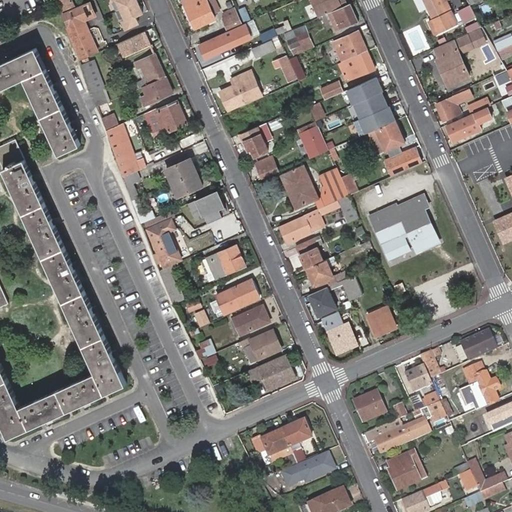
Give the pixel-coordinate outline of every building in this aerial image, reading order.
[(58,0),(63,12),(74,7),(70,0),(58,0)] [(113,0),(113,1),(115,0),(117,0),(126,19),(123,21),(127,30),(142,24),(139,16),(146,13),(140,0),(113,0)] [(194,0),(196,3),(187,6),(196,28),(217,18),(215,14),(211,5),(210,2),(209,0),(194,0)] [(214,0),(213,0),(210,2),(211,5),(215,14),(220,12),(214,0)] [(340,0),(338,1),(338,0),(312,0),(320,17),(323,16),(330,13),(347,5),(344,0),(340,0)] [(457,24),(451,12),(446,0),(424,0),(434,20),(429,21),(435,34),(457,24)] [(90,3),(64,14),(81,60),(99,52),(89,30),(85,32),(81,22),(84,20),(96,15),(90,3)] [(359,22),(351,3),(347,5),(330,13),(337,31),(359,22)] [(457,10),(464,24),(473,20),(466,5),(457,10)] [(243,23),(238,11),(228,15),(230,20),(228,21),(231,29),(243,23)] [(330,13),(323,16),(328,29),(332,27),(335,32),(337,31),(330,13)] [(270,33),(263,36),(265,40),(277,35),(273,26),(268,28),(270,33)] [(305,26),(285,34),(294,54),(314,46),(305,26)] [(485,40),(479,28),(454,39),(459,52),(485,40)] [(359,31),(337,41),(335,42),(343,60),(367,49),(366,49),(359,31)] [(151,46),(145,32),(135,36),(121,43),(117,44),(123,58),(151,46)] [(511,36),(511,34),(493,41),(496,47),(511,40),(511,36)] [(454,39),(435,48),(439,57),(437,58),(441,68),(444,67),(451,83),(470,75),(459,52),(454,39)] [(257,58),(277,49),(273,40),(254,49),(257,58)] [(511,41),(502,46),(505,51),(511,48),(511,41)] [(81,144),(37,48),(0,65),(0,90),(26,79),(61,154),(81,144)] [(135,83),(138,89),(142,88),(146,86),(145,84),(164,76),(155,54),(155,53),(133,63),(136,70),(138,68),(143,80),(135,83)] [(368,53),(343,64),(350,80),(375,69),(368,53)] [(308,76),(299,55),(291,58),(301,79),(308,76)] [(279,68),(284,66),(291,82),(298,79),(288,57),(276,62),(279,68)] [(96,61),(83,65),(93,93),(105,88),(106,88),(96,61)] [(444,67),(441,68),(448,84),(451,83),(444,67)] [(221,91),(229,109),(262,94),(252,71),(233,79),(236,85),(221,91)] [(510,81),(507,74),(498,78),(500,85),(510,81)] [(169,87),(165,77),(146,86),(142,88),(145,97),(141,99),(143,106),(169,95),(166,88),(169,87)] [(377,77),(348,90),(354,104),(356,104),(362,118),(361,119),(367,133),(370,132),(378,129),(396,121),(390,106),(388,107),(382,92),(383,91),(377,77)] [(326,99),(342,92),(338,82),(322,89),(326,99)] [(94,94),(98,106),(106,103),(110,101),(105,88),(93,93),(94,94)] [(454,96),(437,104),(444,120),(461,113),(462,113),(461,112),(457,104),(473,97),(469,88),(453,95),(454,96)] [(511,96),(502,101),(505,108),(511,105),(511,96)] [(473,112),(486,107),(482,99),(469,105),(471,108),(473,112)] [(319,102),(311,106),(312,109),(317,119),(325,116),(326,116),(319,102)] [(158,108),(145,114),(148,121),(156,139),(187,125),(178,105),(172,108),(170,104),(158,109),(158,108)] [(471,108),(461,112),(462,113),(461,113),(463,118),(473,113),(473,112),(471,108)] [(488,109),(446,127),(452,142),(482,129),(479,123),(492,118),(488,109)] [(114,114),(103,118),(108,130),(115,127),(118,126),(114,114)] [(145,114),(122,124),(125,131),(148,121),(145,114)] [(317,155),(307,132),(319,128),(317,121),(302,128),(314,156),(317,155)] [(405,142),(396,121),(378,129),(387,150),(387,149),(398,145),(405,142)] [(118,126),(115,127),(126,152),(117,156),(124,176),(136,171),(160,161),(155,150),(166,145),(165,143),(154,147),(153,145),(147,148),(143,139),(131,145),(125,131),(122,124),(118,126)] [(269,135),(265,124),(240,135),(242,142),(245,141),(247,146),(250,151),(255,149),(256,153),(269,148),(265,137),(269,135)] [(115,127),(108,130),(117,156),(126,152),(115,127)] [(317,155),(329,150),(319,128),(307,132),(317,155)] [(194,134),(192,129),(175,136),(181,152),(204,142),(200,132),(194,134)] [(378,129),(370,132),(379,153),(387,150),(378,129)] [(0,416),(9,437),(46,421),(53,418),(84,404),(91,401),(127,384),(17,140),(0,147),(0,158),(96,373),(21,407),(0,361),(0,416)] [(398,145),(387,149),(391,160),(397,158),(396,155),(402,153),(398,145)] [(392,176),(422,163),(415,147),(402,153),(396,155),(397,158),(391,160),(385,162),(389,170),(392,176)] [(273,154),(256,161),(263,178),(281,171),(273,154)] [(164,170),(171,183),(195,173),(190,160),(164,170)] [(303,161),(282,170),(283,175),(305,166),(303,161)] [(283,175),(297,207),(315,199),(318,198),(305,166),(283,175)] [(342,177),(338,168),(320,176),(325,186),(329,184),(343,178),(342,177)] [(136,171),(124,176),(128,187),(134,184),(140,181),(136,171)] [(343,178),(350,195),(359,191),(354,181),(359,179),(356,171),(342,177),(343,178)] [(195,173),(171,183),(177,197),(201,186),(195,173)] [(350,195),(343,178),(329,184),(332,192),(322,197),(325,206),(339,200),(341,199),(349,195),(350,195)] [(511,178),(508,181),(511,190),(511,212),(495,220),(504,241),(511,237),(511,178)] [(134,184),(128,187),(133,200),(139,198),(134,184)] [(217,190),(195,200),(202,218),(205,217),(208,224),(223,217),(220,210),(225,208),(217,190)] [(425,192),(397,205),(398,206),(395,208),(393,205),(370,215),(381,238),(389,257),(410,247),(406,237),(410,235),(415,246),(438,236),(426,207),(423,203),(428,200),(425,192)] [(359,219),(349,195),(341,199),(339,200),(349,223),(351,222),(359,219)] [(325,206),(322,197),(318,198),(315,199),(319,208),(323,206),(325,206)] [(319,208),(312,212),(319,229),(324,227),(319,215),(326,212),(323,206),(319,208)] [(150,209),(138,214),(142,224),(144,223),(154,218),(150,209)] [(168,212),(154,218),(144,223),(147,232),(172,221),(168,212)] [(312,212),(305,215),(306,216),(282,227),(289,243),(319,229),(312,212)] [(158,255),(154,256),(158,264),(161,262),(163,268),(174,263),(180,260),(168,233),(176,230),(172,221),(147,232),(158,255)] [(320,236),(297,246),(306,268),(307,268),(310,267),(323,261),(318,248),(324,245),(320,236)] [(440,240),(438,236),(415,246),(417,251),(440,240)] [(379,260),(370,240),(367,242),(376,261),(379,260)] [(208,283),(214,280),(244,267),(236,246),(200,262),(208,283)] [(327,259),(331,267),(338,264),(335,256),(327,259)] [(327,259),(323,261),(310,267),(313,275),(310,276),(316,290),(327,286),(342,279),(340,274),(334,276),(331,267),(327,259)] [(175,264),(160,270),(169,292),(174,304),(185,299),(179,284),(176,285),(172,274),(178,271),(175,264)] [(356,274),(342,280),(349,297),(363,291),(356,274)] [(258,299),(250,280),(227,290),(235,308),(258,299)] [(0,303),(2,307),(10,304),(0,282),(0,303)] [(337,308),(327,286),(316,290),(309,294),(318,316),(337,308)] [(198,300),(186,305),(189,313),(200,308),(198,300)] [(261,312),(259,306),(255,308),(232,318),(237,332),(239,335),(268,322),(264,311),(261,312)] [(382,315),(371,319),(378,336),(397,328),(388,306),(380,310),(382,315)] [(196,314),(201,326),(209,323),(204,310),(196,314)] [(369,314),(371,319),(382,315),(380,310),(369,314)] [(331,336),(338,353),(358,345),(349,323),(344,325),(339,313),(324,320),(329,331),(331,336)] [(249,340),(249,338),(238,344),(240,349),(244,347),(251,345),(258,359),(281,349),(272,330),(249,340)] [(483,355),(488,353),(487,352),(496,347),(489,331),(462,343),(470,360),(477,356),(482,354),(483,355)] [(204,349),(196,352),(200,360),(206,358),(205,356),(213,353),(213,352),(208,341),(201,344),(204,349)] [(251,345),(244,347),(251,362),(258,359),(251,345)] [(432,351),(421,355),(425,365),(431,378),(440,374),(441,373),(435,358),(442,355),(439,348),(432,351)] [(260,382),(264,390),(294,378),(285,355),(245,372),(251,385),(260,382)] [(217,356),(204,362),(207,368),(220,363),(217,356)] [(469,400),(475,397),(480,408),(498,400),(494,392),(499,390),(495,380),(490,382),(486,373),(485,374),(480,364),(464,371),(471,386),(461,390),(466,402),(469,400)] [(431,378),(425,365),(406,374),(414,393),(434,384),(431,378)] [(440,374),(431,378),(434,384),(437,392),(441,401),(446,398),(450,397),(440,374)] [(461,390),(457,392),(461,404),(466,402),(461,390)] [(377,392),(354,401),(364,423),(386,413),(377,392)] [(441,401),(437,392),(426,397),(429,406),(441,401)] [(420,396),(410,399),(415,412),(425,408),(420,396)] [(480,408),(475,397),(469,400),(474,411),(480,408)] [(441,401),(448,416),(451,423),(454,429),(459,427),(446,398),(441,401)] [(429,406),(428,406),(434,421),(448,416),(441,401),(429,406)] [(394,408),(399,419),(406,416),(401,405),(394,408)] [(381,453),(429,433),(423,419),(398,431),(375,440),(381,453)] [(305,421),(283,430),(291,447),(312,438),(305,421)] [(394,421),(364,434),(368,443),(375,440),(398,431),(394,421)] [(283,430),(282,427),(261,436),(262,439),(283,430)] [(262,439),(261,436),(251,440),(258,454),(263,451),(266,450),(269,456),(291,447),(283,430),(262,439)] [(266,450),(263,451),(267,460),(273,461),(287,455),(293,452),(291,447),(269,456),(266,450)] [(301,449),(293,452),(298,464),(305,460),(301,449)] [(414,450),(409,452),(415,469),(422,466),(414,450)] [(329,451),(283,471),(289,484),(308,476),(310,481),(337,469),(329,451)] [(298,464),(293,452),(287,455),(292,466),(298,464)] [(415,469),(409,452),(388,462),(391,469),(389,470),(398,491),(427,478),(422,466),(415,469)] [(478,484),(482,492),(503,483),(507,481),(504,473),(486,480),(476,459),(468,462),(471,468),(478,484)] [(460,473),(471,468),(468,462),(458,467),(460,473)] [(471,468),(460,473),(468,489),(478,484),(471,468)] [(443,482),(438,485),(441,491),(446,489),(443,482)] [(503,483),(482,492),(485,499),(506,490),(503,483)] [(420,492),(403,501),(408,511),(423,511),(428,510),(427,507),(423,499),(435,494),(441,491),(438,485),(420,492)] [(343,489),(301,507),(302,511),(336,511),(350,506),(343,489)] [(482,492),(465,499),(469,507),(485,500),(485,499),(482,492)] [(435,494),(423,499),(427,507),(439,502),(435,494)]
